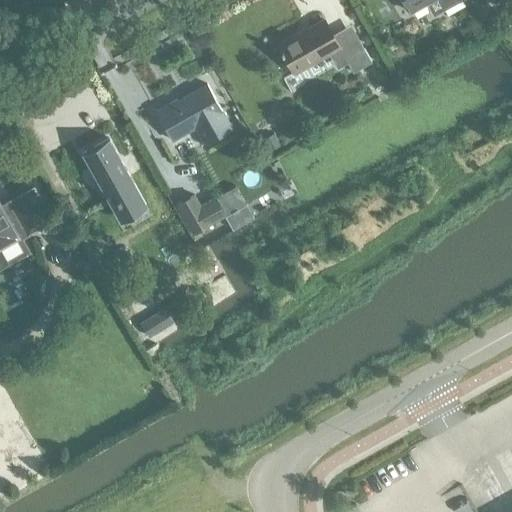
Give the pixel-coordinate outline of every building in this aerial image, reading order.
[(403,0),(410,12),(431,0),(438,0),(443,9),(459,0),(403,0)] [(511,17),(510,14),(496,22),(501,31),(511,25),(511,17)] [(278,44),(295,74),(329,55),(337,69),(347,63),(352,72),(371,62),(359,39),(341,49),(324,18),(278,44)] [(174,140),(195,128),(203,144),(231,128),(206,84),(157,111),(174,140)] [(274,132),(263,138),(269,151),(281,144),(274,132)] [(81,153),(121,222),(148,206),(109,138),(81,153)] [(0,243),(18,234),(16,231),(24,226),(28,233),(51,219),(33,188),(10,201),(12,206),(5,210),(2,206),(0,203),(0,243)] [(175,203),(191,232),(210,222),(210,221),(224,213),(214,195),(199,203),(193,193),(175,203)] [(246,203),(225,216),(232,228),(254,216),(246,203)] [(140,322),(149,336),(173,321),(164,307),(140,322)] [(193,511),(179,486),(132,511),(193,511)]
